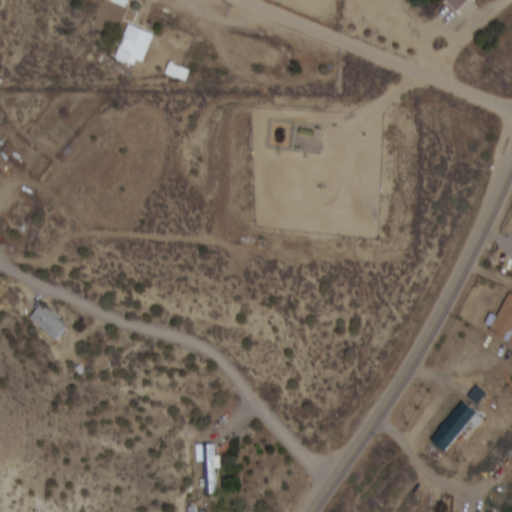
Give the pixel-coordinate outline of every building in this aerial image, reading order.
[(131,0),(112,0),(112,4),(129,9),(131,0)] [(445,0),(458,12),(469,0),(445,0)] [(146,64),(149,29),(123,27),(119,61),(146,64)] [(295,151),(319,151),(319,137),(295,137),(295,151)] [(69,328),(44,304),(31,318),(56,342),(69,328)] [(480,427),(487,418),(463,401),(434,442),(449,452),(472,421),(480,427)] [(216,469),(223,469),(222,455),(216,455),(215,444),(197,445),(198,463),(203,462),(205,494),(217,493),(216,469)]
